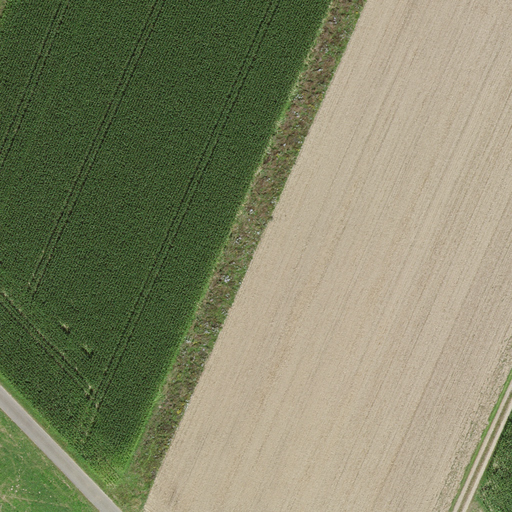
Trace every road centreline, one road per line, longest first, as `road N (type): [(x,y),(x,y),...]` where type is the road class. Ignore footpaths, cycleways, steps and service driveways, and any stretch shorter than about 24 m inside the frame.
road 1 (unclassified): [(115,511),(0,391)]
road 2 (track): [(461,511),(511,398)]
